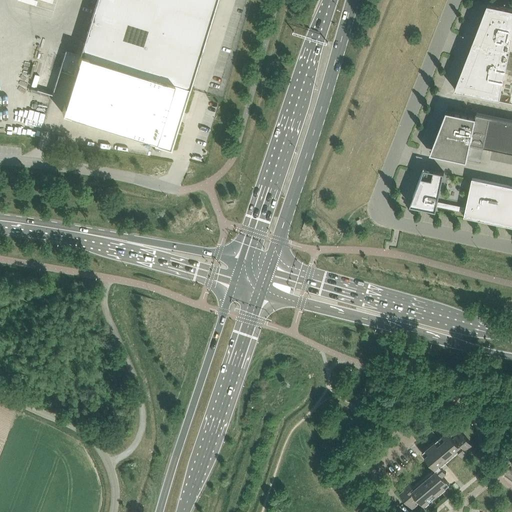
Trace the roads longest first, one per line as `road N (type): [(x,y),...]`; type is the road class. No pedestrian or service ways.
road 1 (unclassified): [(454,0),(378,205),(390,221),(511,247)]
road 2 (secondary): [(268,268),(353,0)]
road 3 (secondary): [(329,0),(243,260)]
road 4 (tertiary): [(260,289),(511,356)]
road 5 (tertiary): [(511,336),(268,268)]
road 6 (tertiary): [(243,260),(0,217)]
road 7 (tertiary): [(0,227),(76,238),(237,281)]
road 8 (secondary): [(237,281),(159,511)]
road 9 (secondary): [(183,511),(260,289)]
road 10 (unclassified): [(113,511),(113,478),(90,437),(0,390)]
road 11 (residential): [(178,190),(0,159)]
